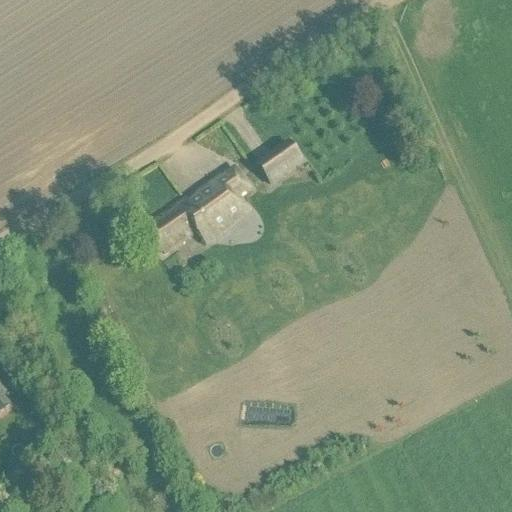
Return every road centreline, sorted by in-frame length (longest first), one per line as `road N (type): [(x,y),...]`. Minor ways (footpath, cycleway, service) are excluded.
road 1 (track): [(0,246),(398,0)]
road 2 (track): [(511,296),(383,9)]
